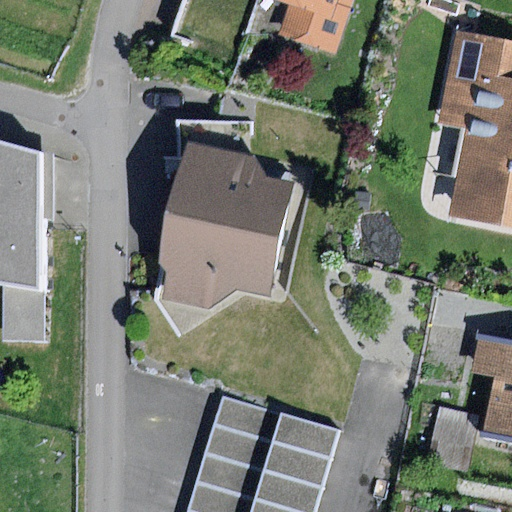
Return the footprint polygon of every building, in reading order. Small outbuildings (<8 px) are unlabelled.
[(224,0),(182,0),(170,35),(233,57),(250,9),(224,0)] [(253,0),(224,0),(250,9),(253,0)] [(292,0),(281,35),(336,53),(353,0),(292,0)] [(511,43),(461,32),(441,123),(472,130),(454,213),(511,225),(511,43)] [(183,118),(184,144),(254,160),(253,120),(183,118)] [(40,153),(0,144),(0,284),(4,285),(41,291),(40,153)] [(254,160),(184,144),(161,262),(168,267),(161,298),(209,308),(237,289),(270,296),(296,184),(266,176),(254,160)] [(41,291),(4,285),(3,344),(41,345),(41,291)] [(511,342),(479,336),(472,374),(495,379),(484,432),(511,437),(511,342)] [(251,511),(281,413),(224,396),(189,511),(251,511)] [(479,418),(439,410),(428,463),(469,471),(479,418)] [(315,511),(340,431),(281,413),(251,511),(315,511)]
